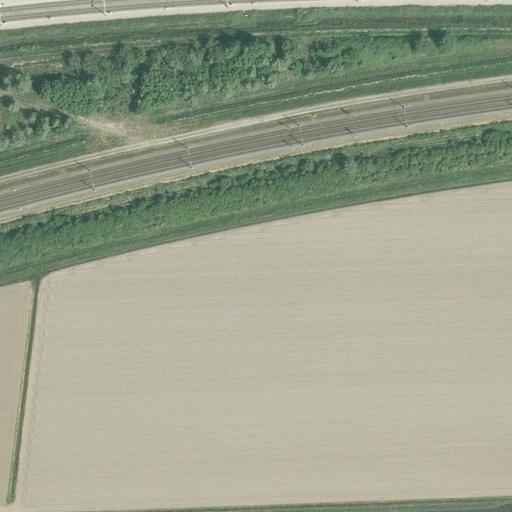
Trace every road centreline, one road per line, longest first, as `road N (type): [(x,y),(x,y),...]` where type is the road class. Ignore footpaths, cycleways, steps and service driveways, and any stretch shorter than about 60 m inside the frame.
road 1 (track): [(0,179),(277,115),(511,77)]
road 2 (track): [(0,60),(226,40),(511,33)]
road 3 (track): [(0,94),(155,142)]
